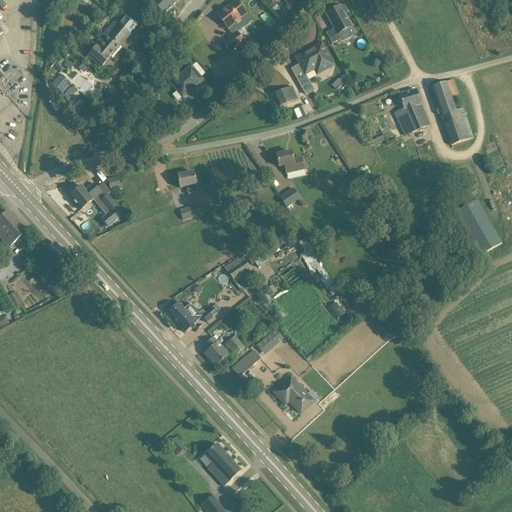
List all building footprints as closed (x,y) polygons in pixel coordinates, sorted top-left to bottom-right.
[(164,16),(173,7),(165,0),(154,0),(151,3),(164,16)] [(273,1),(274,0),(263,0),(272,9),(277,5),(273,1)] [(427,12),(420,0),(416,0),(400,9),(399,9),(401,12),(400,13),(403,18),(404,17),(408,24),(420,17),(424,24),(436,18),(431,10),(427,12)] [(252,20),(247,14),(235,1),(217,16),(233,35),(222,44),(230,54),(244,42),(237,33),(252,20)] [(326,34),(332,45),(340,40),(337,35),(352,27),(345,14),(347,13),(343,6),(341,8),(340,6),(326,14),(334,29),(326,34)] [(278,15),(283,20),(288,15),(283,10),(278,15)] [(115,22),(115,21),(95,45),(96,46),(88,56),(101,68),(110,57),(142,20),(131,11),(126,16),(123,13),(115,22)] [(504,38),(499,25),(505,23),(500,12),(494,14),(496,19),(485,23),(493,43),(504,38)] [(493,43),(485,23),(474,28),(472,23),(466,26),(471,37),(476,35),(482,47),(485,46),(485,47),(491,45),(490,44),(493,43)] [(458,54),(453,41),(458,38),(454,27),(448,30),(450,34),(439,39),(447,58),(458,54)] [(447,58),(439,39),(439,38),(428,43),(426,39),(420,41),(425,52),(430,50),(436,63),(439,62),(439,63),(445,61),(444,60),(447,58)] [(325,72),(334,67),(321,45),(296,59),(305,74),(313,70),(317,77),(325,72)] [(241,56),(229,67),(237,76),(249,65),(241,56)] [(167,84),(184,103),(204,86),(192,72),(182,80),(182,81),(180,83),(175,77),(167,84)] [(70,83),(60,75),(52,85),(62,93),(70,83)] [(298,82),(305,95),(313,91),(306,78),(298,82)] [(205,92),(209,97),(220,88),(216,83),(205,92)] [(273,95),(275,100),(279,108),(297,100),(292,87),(273,95)] [(472,91),(461,99),(474,119),(485,111),(472,91)] [(461,99),(450,107),(464,126),(474,119),(461,99)] [(308,115),(304,106),(298,108),(302,118),(308,115)] [(464,126),(450,107),(439,114),(440,116),(441,116),(453,134),(454,133),(464,126)] [(171,117),(163,111),(159,117),(167,122),(171,117)] [(455,135),(454,133),(453,134),(441,116),(440,116),(430,123),(444,143),(455,135)] [(344,123),(357,143),(374,131),(367,121),(362,125),(358,119),(357,118),(344,123)] [(444,143),(430,123),(419,131),(433,150),(444,143)] [(508,137),(503,127),(497,130),(494,124),(483,129),(491,145),(508,137)] [(374,131),(357,143),(370,161),(382,153),(381,152),(376,145),(381,141),(374,131)] [(491,145),(495,154),(511,145),(508,137),(491,145)] [(511,145),(495,154),(500,163),(511,157),(511,145)] [(304,169),(304,168),(301,158),(293,160),(291,152),(276,156),(279,167),(286,165),(287,173),(304,169)] [(451,160),(455,157),(452,152),(451,152),(448,155),(442,159),(445,164),(436,170),(442,179),(457,168),(451,160)] [(372,163),(385,181),(401,170),(394,160),(389,164),(384,156),(383,155),(372,163)] [(511,157),(500,163),(504,172),(511,168),(511,157)] [(457,168),(442,179),(448,187),(463,177),(457,168)] [(401,170),(385,181),(398,200),(409,192),(408,191),(403,183),(408,180),(401,170)] [(177,176),(178,181),(180,188),(186,187),(188,195),(196,193),(195,185),(196,185),(194,173),(177,176)] [(463,177),(448,187),(454,196),(469,185),(463,177)] [(120,186),(118,179),(108,181),(110,189),(120,186)] [(100,201),(111,213),(102,221),(108,228),(123,215),(118,207),(107,195),(111,192),(104,183),(97,188),(94,184),(86,191),(82,186),(69,197),(81,211),(93,200),(98,197),(101,201),(100,201)] [(469,185),(454,196),(460,204),(475,193),(469,185)] [(286,208),(300,199),(293,189),(280,198),(286,208)] [(475,193),(460,204),(465,213),(481,202),(475,193)] [(399,202),(412,220),(428,209),(421,199),(416,203),(411,195),(410,194),(399,202)] [(472,221),(487,211),(481,202),(465,213),(472,221)] [(183,221),(202,214),(199,205),(180,211),(183,221)] [(428,209),(412,220),(425,239),(436,231),(435,230),(430,222),(435,219),(428,209)] [(0,237),(9,247),(14,243),(26,232),(7,211),(0,218),(0,237)] [(258,268),(268,263),(260,248),(250,254),(258,268)] [(241,257),(224,268),(232,280),(249,269),(241,257)] [(15,309),(23,304),(17,293),(9,298),(15,309)] [(207,323),(217,314),(212,308),(205,314),(203,311),(199,314),(190,304),(183,310),(177,304),(167,313),(185,333),(196,324),(196,323),(202,317),(207,323)] [(330,310),(338,318),(341,314),(334,306),(330,310)] [(7,318),(0,322),(0,329),(10,323),(7,318)] [(260,351),(261,351),(280,334),(275,330),(256,346),(260,351)] [(235,336),(225,345),(235,356),(245,348),(235,336)] [(204,354),(216,367),(228,356),(212,339),(205,344),(210,349),(204,354)] [(232,369),(234,371),(240,377),(260,359),(253,351),(245,358),(245,357),(232,369)] [(301,414),(308,408),(315,402),(291,377),(274,393),(285,405),(289,402),(301,414)] [(176,438),(169,444),(178,454),(185,449),(176,438)] [(216,445),(205,455),(213,464),(207,469),(223,487),(241,471),(216,445)] [(206,511),(225,511),(213,496),(201,505),(206,511)]
